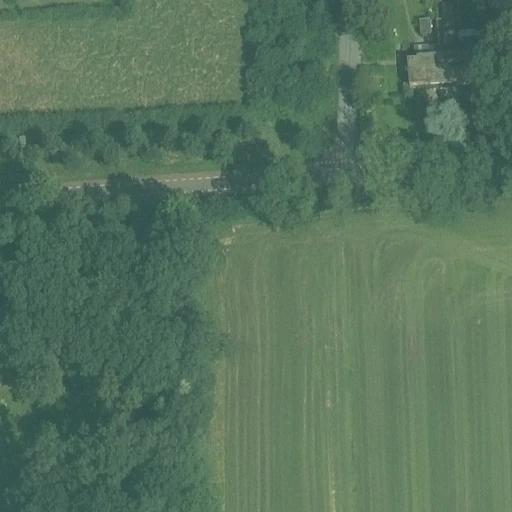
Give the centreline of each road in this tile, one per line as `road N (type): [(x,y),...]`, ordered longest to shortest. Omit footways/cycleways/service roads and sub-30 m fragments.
road 1 (secondary): [(0,200),(511,164)]
road 2 (unknown): [(332,177),(334,0)]
